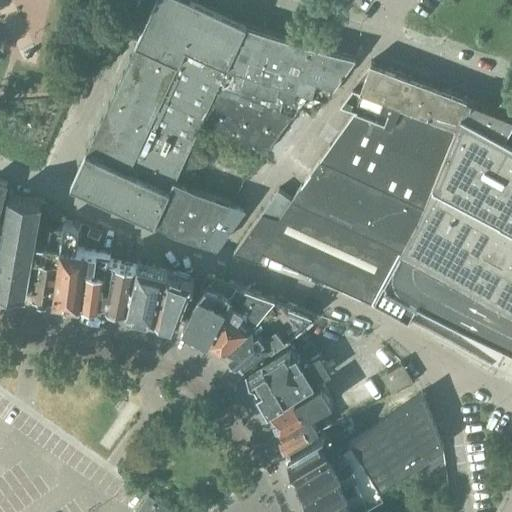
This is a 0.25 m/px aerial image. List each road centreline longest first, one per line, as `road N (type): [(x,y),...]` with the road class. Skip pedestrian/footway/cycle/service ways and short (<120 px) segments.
road 1 (residential): [(216,261),(49,190),(133,0)]
road 2 (residential): [(216,261),(374,41)]
road 3 (residential): [(437,359),(365,313),(216,261)]
road 4 (residential): [(466,511),(437,359)]
road 5 (residential): [(511,94),(374,41)]
road 6 (residential): [(374,41),(259,0)]
